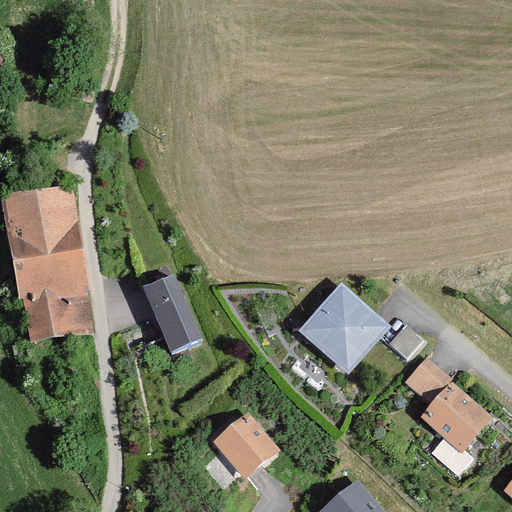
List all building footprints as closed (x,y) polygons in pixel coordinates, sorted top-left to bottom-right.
[(56,71),(51,88),(90,100),(99,69),(80,64),(76,77),(56,71)] [(72,191),(3,203),(29,348),(97,336),(72,191)] [(175,280),(144,293),(172,357),(203,344),(175,280)] [(344,289),(301,338),(350,380),(393,330),(344,289)] [(406,327),(391,346),(409,361),(425,342),(406,327)] [(428,360),(408,383),(433,406),(454,382),(428,360)] [(454,386),(424,421),(464,456),(495,420),(454,386)] [(251,415),(215,444),(247,483),(283,454),(251,415)] [(384,511),(358,482),(323,511),(384,511)]
